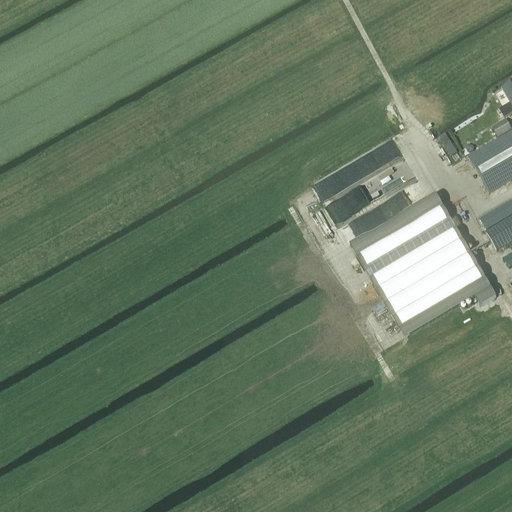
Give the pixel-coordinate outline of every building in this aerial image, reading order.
[(504,119),(511,114),(511,113),(511,84),(502,91),(510,105),(499,111),(504,119)] [(498,139),(511,131),(505,121),(492,129),(498,139)] [(489,195),(511,181),(511,132),(468,159),(489,195)] [(511,202),(479,221),(486,232),(511,216),(511,202)] [(511,218),(485,235),(496,253),(511,243),(511,218)] [(480,309),(496,300),(450,221),(364,271),(405,341),(475,300),(480,309)]
